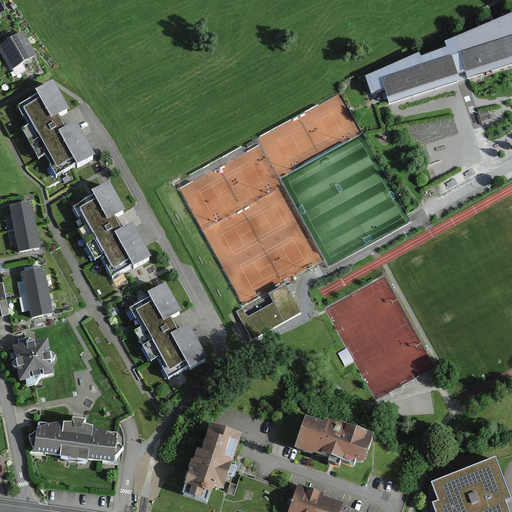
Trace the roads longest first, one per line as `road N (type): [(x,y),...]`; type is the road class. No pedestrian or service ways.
road 1 (residential): [(85,107),(220,352),(212,374),(130,458),(121,511)]
road 2 (residential): [(0,375),(24,511)]
